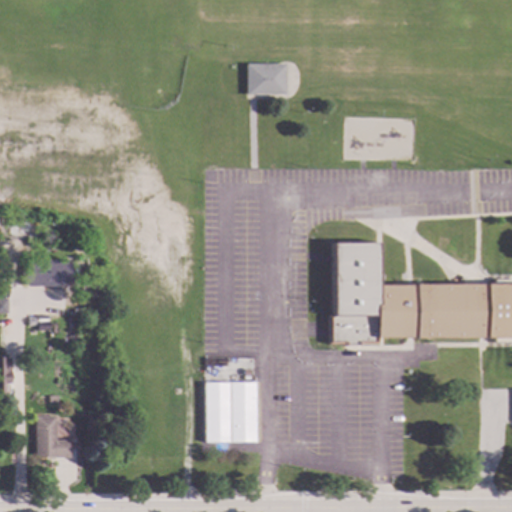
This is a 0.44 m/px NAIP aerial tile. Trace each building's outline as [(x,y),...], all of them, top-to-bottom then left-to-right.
[(281,97),(242,96),(243,64),(282,65),(281,97)] [(375,284),(377,284),(406,284),(486,283),(486,284),(511,283),(511,337),(411,339),(411,337),(375,338),(375,342),(357,342),(357,346),(342,346),(342,344),(325,344),(324,315),(328,314),(328,260),(327,241),(374,241),(375,284)] [(70,286),(64,286),(64,288),(24,288),(24,286),(20,286),(20,263),(69,263),(70,286)] [(34,323),(47,322),(48,332),(34,332),(34,326),(25,326),(25,319),(34,319),(34,323)] [(224,443),(200,443),(200,384),(224,384),(224,443)] [(251,443),(226,443),(225,384),(250,384),(251,443)] [(56,405),(46,405),(46,396),(56,396),(56,405)] [(54,442),(68,441),(68,459),(42,459),(42,456),(33,457),(32,418),(53,417),(54,442)]
